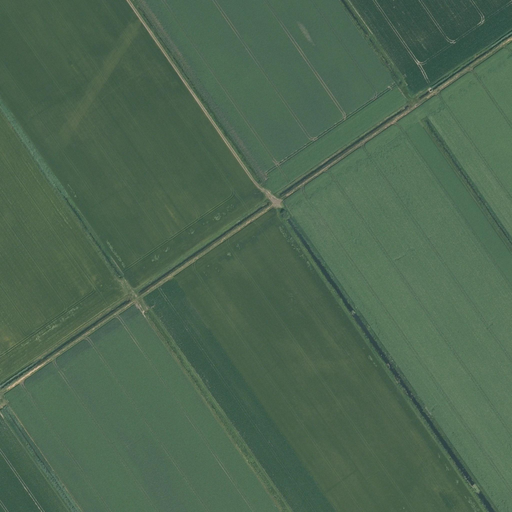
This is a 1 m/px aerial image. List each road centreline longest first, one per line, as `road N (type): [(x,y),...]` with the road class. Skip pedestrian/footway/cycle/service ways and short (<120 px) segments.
road 1 (track): [(0,395),(511,41)]
road 2 (track): [(274,206),(126,0)]
